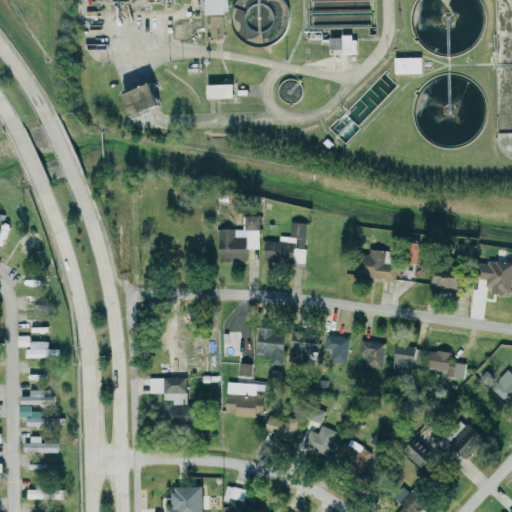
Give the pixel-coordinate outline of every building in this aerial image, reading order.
[(207,0),(208,13),(231,13),(230,0),(207,0)] [(224,37),(225,15),(212,15),(211,37),(224,37)] [(358,53),(358,35),(332,35),(332,49),(345,49),(345,54),(358,53)] [(424,56),(397,57),(398,73),(424,73),(424,56)] [(211,84),(211,99),(238,98),(237,83),(211,84)] [(131,92),(137,116),(165,108),(159,85),(131,92)] [(249,259),(249,247),(261,247),(261,214),(246,214),(246,227),(221,227),(221,259),(249,259)] [(266,239),(265,260),(307,261),(308,221),(292,220),(291,234),(280,234),(280,239),(266,239)] [(387,249),(364,246),(359,274),(397,279),(399,264),(385,262),(387,249)] [(511,290),(511,261),(484,261),(483,278),(488,279),(488,290),(511,290)] [(464,284),(463,265),(434,266),(434,285),(464,284)] [(259,354),(271,354),(271,363),(286,363),(287,332),(274,332),(274,326),(260,325),(259,354)] [(312,350),(320,351),(322,333),(295,330),(293,349),(305,350),(305,356),(311,357),(312,350)] [(330,360),(348,362),(351,335),(326,332),(324,348),(331,348),(330,360)] [(31,348),(27,348),(27,356),(60,357),(60,347),(50,347),(50,340),(31,339),(31,348)] [(385,340),(361,339),(361,352),(367,353),(366,366),(384,366),(385,340)] [(394,368),(415,370),(417,344),(396,343),(394,368)] [(443,368),(442,374),(465,377),(467,362),(451,360),(452,350),(432,348),(429,366),(443,368)] [(252,374),(253,350),(241,350),(241,374),(252,374)] [(169,376),(150,376),(150,392),(164,392),(164,422),(199,422),(199,405),(186,405),(186,351),(169,351),(169,376)] [(257,382),(228,381),(227,408),(237,409),(237,414),(265,415),(267,389),(257,389),(257,382)] [(50,388),(31,388),(31,394),(20,394),(20,402),(50,402),(50,388)] [(28,424),(65,425),(65,416),(42,416),(43,409),(32,409),(32,403),(20,403),(19,415),(28,416),(28,424)] [(295,437),(299,420),(271,413),(267,430),(295,437)] [(338,429),(322,424),(320,432),(310,428),(304,447),(330,455),(338,429)] [(469,457),(487,437),(474,425),(456,445),(469,457)] [(43,435),(28,434),(28,451),(59,451),(59,441),(43,441),(43,435)] [(368,474),(379,455),(348,436),(336,456),(368,474)] [(205,511),(205,484),(175,485),(175,505),(169,505),(168,511),(205,511)] [(248,488),(229,484),(223,511),(254,511),(256,504),(245,502),(248,488)] [(29,498),(63,497),(63,486),(29,487),(29,498)] [(392,511),(419,511),(427,505),(414,491),(392,511)]
